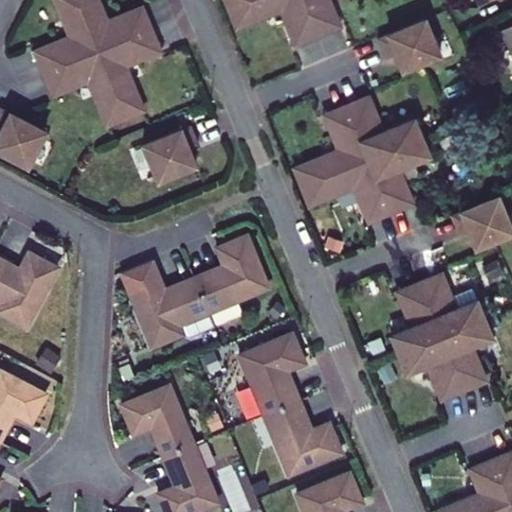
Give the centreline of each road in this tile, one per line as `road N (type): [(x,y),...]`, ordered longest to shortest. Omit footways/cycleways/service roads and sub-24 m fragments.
road 1 (residential): [(195,0),(406,511)]
road 2 (residential): [(85,468),(94,253),(82,233),(0,187)]
